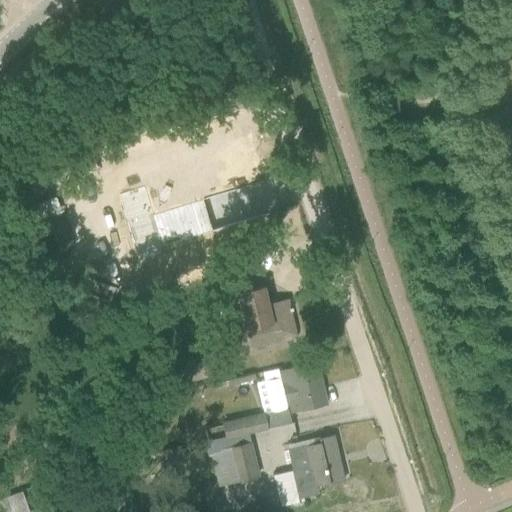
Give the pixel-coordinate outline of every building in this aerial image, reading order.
[(196,166),(230,155),(224,138),(191,149),(196,166)] [(182,185),(196,180),(187,150),(173,155),(182,185)] [(142,264),(163,256),(161,250),(214,231),(203,199),(149,218),(140,190),(118,197),(133,240),(142,264)] [(268,305),(265,295),(263,287),(236,293),(240,309),(236,310),(241,332),(245,331),(249,350),(296,339),(287,300),(268,305)] [(316,363),(278,372),(287,410),(288,414),(326,405),(316,363)] [(217,391),(255,381),(254,375),(215,385),(217,391)] [(223,424),(226,438),(266,430),(263,415),(223,424)] [(286,446),(292,475),(275,480),(281,509),(300,504),(300,503),(304,502),(303,497),(316,493),(315,487),(330,483),(329,479),(342,476),(332,436),(319,439),(318,438),(286,446)] [(220,485),(236,481),(257,476),(249,444),(229,449),(229,448),(212,452),(220,485)]
